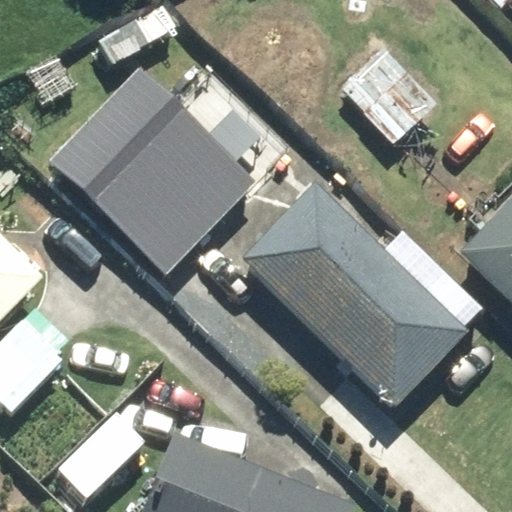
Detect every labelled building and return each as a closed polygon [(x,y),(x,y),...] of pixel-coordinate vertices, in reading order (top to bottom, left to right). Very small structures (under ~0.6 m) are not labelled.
[(511,0),(476,0),(501,23),(511,11),(511,0)] [(429,120),(376,63),(332,103),(385,160),(429,120)] [(127,88),(39,179),(156,291),(244,200),(127,88)] [(454,352),(301,205),(228,279),(381,427),(454,352)] [(511,206),(447,274),(511,335),(511,206)] [(0,271),(0,330),(30,300),(0,271)] [(12,337),(0,349),(0,427),(2,429),(53,376),(12,337)] [(301,511),(163,455),(139,511),(301,511)]
